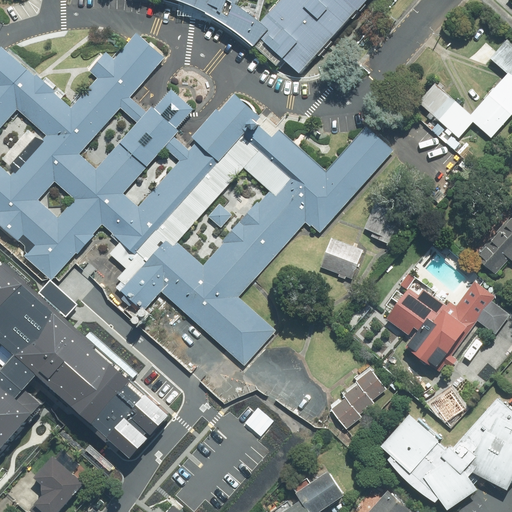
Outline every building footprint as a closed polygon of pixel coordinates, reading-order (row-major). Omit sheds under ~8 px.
[(283,66),(296,83),(374,0),(289,0),(268,25),(241,6),(244,0),(170,0),(178,3),(192,9),(194,10),(208,16),(212,18),(227,26),(246,39),(273,57),(283,66)] [(192,9),(178,3),(177,15),(192,17),(193,17),(202,20),(210,23),(212,18),(208,16),(194,10),(192,9)] [(467,113),(440,84),(419,103),(456,142),(473,126),(487,141),(511,118),(511,39),(494,56),(510,73),(467,113)] [(0,63),(0,218),(27,243),(15,257),(46,285),(98,228),(133,260),(114,281),(142,306),(154,294),(236,368),(269,332),(231,299),(299,225),(310,235),(382,157),(350,128),(314,167),(270,128),(238,163),(267,190),(197,266),(156,229),(257,119),(234,99),(135,207),(120,194),(177,131),(175,129),(164,119),(153,109),(152,107),(93,172),(78,158),(165,62),(142,40),(119,66),(109,57),(90,77),(95,81),(76,101),(66,112),(6,57),(0,63)] [(171,89),(153,109),(164,119),(175,129),(193,109),(171,89)] [(461,156),(425,124),(412,140),(447,171),(461,156)] [(372,239),(393,248),(408,212),(377,198),(364,228),(375,232),(372,239)] [(233,214),(221,204),(210,216),(221,226),(233,214)] [(466,251),(497,281),(511,265),(511,205),(466,251)] [(334,237),(322,267),(354,280),(366,249),(334,237)] [(0,368),(0,448),(40,404),(32,396),(23,389),(30,381),(36,375),(129,458),(146,438),(143,435),(147,431),(150,434),(166,415),(128,381),(129,380),(92,348),(95,345),(75,327),(65,319),(51,306),(37,294),(3,263),(0,266),(0,265),(0,344),(1,345),(0,346),(0,364),(2,366),(0,368)] [(418,278),(411,273),(402,285),(409,290),(418,278)] [(50,280),(37,294),(51,306),(65,319),(78,304),(50,280)] [(418,284),(391,319),(414,337),(406,347),(439,373),(480,320),(498,335),(511,316),(511,314),(494,300),(496,297),(475,281),(452,311),(418,284)] [(279,358),(274,355),(259,376),(274,387),(273,389),(288,399),(286,402),(301,413),(299,415),(314,426),(329,406),(320,400),(323,396),(302,381),(303,379),(297,375),(299,372),(290,365),(292,362),(281,355),(279,358)] [(354,396),(335,408),(348,429),(373,413),(368,406),(392,391),(376,366),(346,384),(354,396)] [(464,409),(451,390),(433,403),(446,421),(464,409)] [(511,408),(502,400),(452,450),(442,442),(444,441),(413,414),(384,446),(395,455),(391,458),(401,470),(411,481),(423,491),(431,497),(439,502),(443,499),(451,510),(481,489),(472,476),(476,472),(511,490),(511,488),(511,408)] [(30,510),(32,511),(63,511),(89,483),(76,472),(82,466),(62,449),(38,476),(51,487),(30,510)] [(317,511),(345,495),(330,471),(299,490),(303,497),(278,511),(317,511)] [(418,511),(392,489),(371,511),(418,511)]
